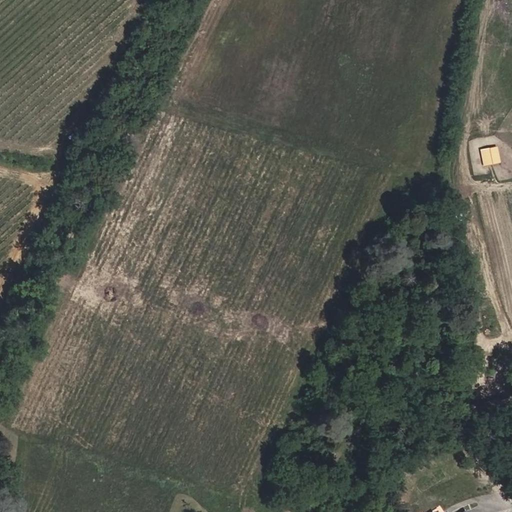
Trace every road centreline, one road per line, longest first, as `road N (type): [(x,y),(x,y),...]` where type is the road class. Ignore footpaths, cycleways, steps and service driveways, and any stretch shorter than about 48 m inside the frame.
road 1 (track): [(149,0),(71,156),(0,145)]
road 2 (track): [(0,170),(49,179),(0,296)]
